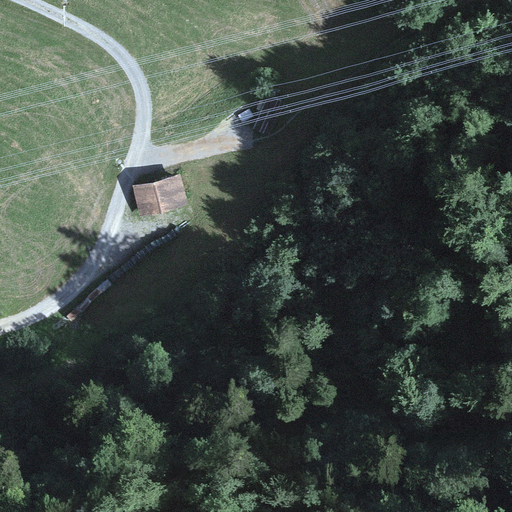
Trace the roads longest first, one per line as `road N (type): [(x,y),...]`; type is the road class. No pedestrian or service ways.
road 1 (track): [(20,0),(127,55),(144,86),(149,122),(135,170)]
road 2 (track): [(135,170),(109,241),(75,287),(19,323),(0,326)]
